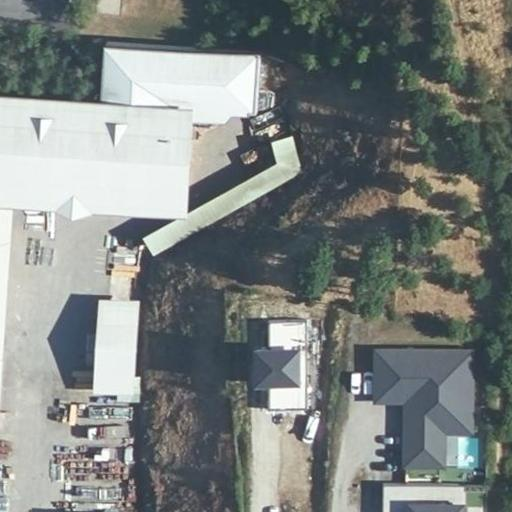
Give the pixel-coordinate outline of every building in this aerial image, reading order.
[(0,320),(3,321),(9,236),(2,236),(5,197),(132,204),(136,132),(179,135),(181,105),(252,110),(255,58),(107,46),(104,100),(0,92),(0,320)] [(176,196),(179,135),(136,132),(132,204),(176,196)] [(106,302),(106,313),(139,315),(139,303),(106,302)] [(106,313),(102,373),(135,375),(139,315),(106,313)] [(307,408),(308,317),(269,316),(268,344),(258,344),(257,381),(268,382),(268,408),(307,408)] [(405,464),(442,465),(443,430),(443,417),(471,417),(471,350),(376,349),(376,399),(406,399),(405,464)] [(135,375),(102,373),(102,385),(134,386),(135,375)] [(443,417),(443,430),(470,431),(471,417),(443,417)] [(462,511),(462,484),(383,483),(382,511),(462,511)]
